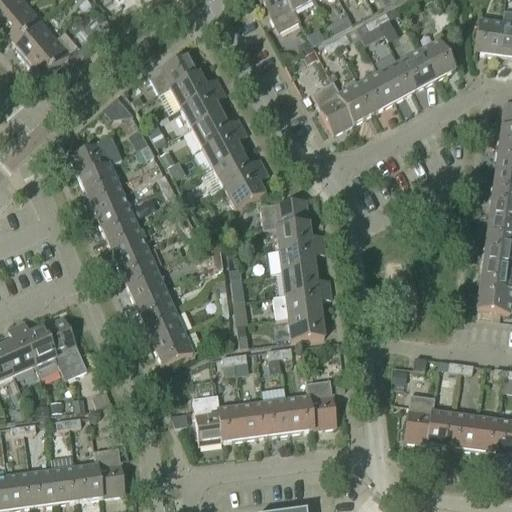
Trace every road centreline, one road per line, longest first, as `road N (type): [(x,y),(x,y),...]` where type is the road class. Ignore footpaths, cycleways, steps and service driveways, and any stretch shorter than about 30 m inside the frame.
road 1 (residential): [(371,464),(345,218),(321,169)]
road 2 (residential): [(321,169),(297,171),(204,0)]
road 3 (residential): [(511,91),(484,91),(343,167),(321,169)]
road 4 (residential): [(371,464),(211,479),(194,489),(190,511)]
road 5 (residential): [(511,510),(394,493),(371,464)]
road 6 (residential): [(77,282),(20,153)]
